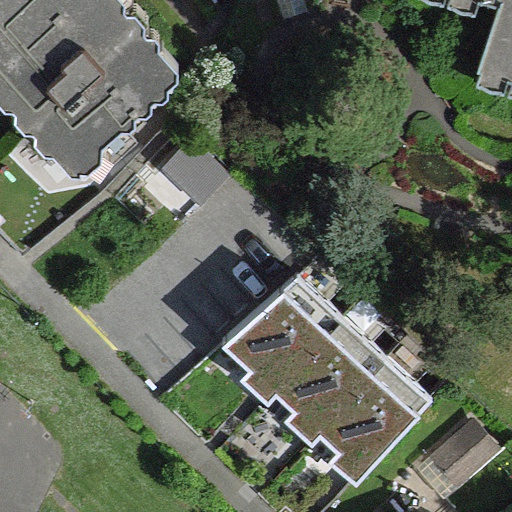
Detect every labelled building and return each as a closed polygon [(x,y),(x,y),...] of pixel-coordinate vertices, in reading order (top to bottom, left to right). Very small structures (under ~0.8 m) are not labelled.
[(0,0),(0,92),(7,100),(14,100),(17,104),(17,111),(27,123),(35,123),(38,126),(37,133),(46,145),(55,145),(73,166),(86,166),(104,152),(104,137),(124,120),(132,120),(136,116),(138,107),(140,105),(149,106),(152,103),(154,94),(157,91),(166,91),(170,86),(170,79),(179,71),(179,60),(161,41),(161,31),(157,27),(149,27),(146,24),(146,14),(137,4),(129,4),(126,1),(126,0),(0,0)] [(511,0),(497,0),(479,65),(511,76),(511,0)] [(189,207),(235,170),(204,131),(158,168),(189,207)] [(270,395),(278,387),(345,316),(299,274),(227,338),(253,363),(244,372),(270,395)] [(314,436),(322,427),(388,357),(345,316),(278,387),(297,405),(289,412),(314,436)] [(333,454),(358,478),(432,397),(388,357),(322,427),(341,444),(333,454)] [(479,408),(440,449),(471,479),(511,438),(479,408)]
